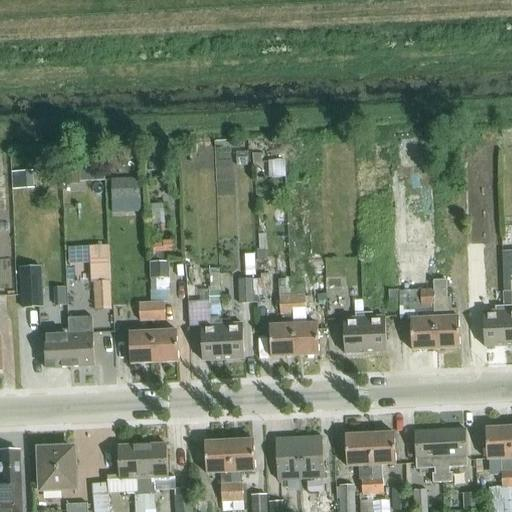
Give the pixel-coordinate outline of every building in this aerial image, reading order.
[(253,155),(253,165),(262,164),(262,155),(253,155)] [(80,183),(80,169),(80,168),(64,168),(65,186),(80,185),(80,183)] [(35,189),(34,172),(12,173),(13,191),(35,189)] [(112,180),(113,200),(141,199),(140,180),(112,180)] [(153,242),(154,254),(176,252),(175,241),(153,242)] [(111,286),(110,247),(90,248),(92,284),(94,284),(95,311),(112,310),(111,286)] [(268,261),(268,250),(260,250),(258,250),(258,261),(268,261)] [(254,256),(245,256),(246,277),(255,277),(254,256)] [(152,281),(157,281),(171,281),(171,263),(152,262),(152,281)] [(44,308),(43,268),(21,269),(23,309),(44,308)] [(261,280),(258,280),(258,297),(272,297),(272,275),(261,275),(261,280)] [(152,281),(152,304),(165,303),(165,304),(168,304),(172,291),(171,291),(171,280),(171,281),(157,281),(152,281)] [(258,297),(258,280),(239,281),(240,305),(258,304),(258,297)] [(447,280),(435,281),(435,291),(438,351),(461,350),(459,311),(452,311),(452,299),(448,299),(447,280)] [(293,283),(280,284),(280,297),(294,297),(293,283)] [(55,308),(67,307),(66,289),(55,289),(55,308)] [(399,291),(389,292),(390,304),(399,303),(399,291)] [(423,320),(412,320),(413,352),(438,351),(435,291),(421,291),(423,320)] [(306,296),(294,297),(296,358),(320,356),(319,325),(306,325),(306,315),(307,315),(306,296)] [(220,308),(222,308),(221,297),(208,297),(209,309),(213,309),(220,308)] [(296,358),(294,297),(280,297),(281,316),(282,316),(283,327),(270,327),(272,359),(296,358)] [(506,348),(504,307),(504,298),(496,299),(496,312),(484,313),(485,349),(506,348)] [(363,302),(355,302),(356,315),(364,314),(363,302)] [(152,304),(153,323),(166,322),(165,304),(165,303),(152,304)] [(141,323),(153,323),(152,304),(140,304),(141,323)] [(213,309),(209,309),(210,320),(220,320),(220,308),(213,309)] [(367,355),(365,314),(364,314),(356,315),(356,319),(344,320),(346,356),(367,355)] [(373,314),(365,314),(367,355),(388,354),(386,318),(373,319),(373,314)] [(225,361),(222,321),(214,322),(214,326),(201,327),(203,363),(225,361)] [(231,321),(222,321),(225,361),(246,360),(244,325),(231,325),(231,321)] [(69,331),(71,369),(96,368),(94,334),(83,335),(83,330),(69,331)] [(71,369),(69,331),(59,331),(59,336),(45,337),(47,371),(71,369)] [(154,333),(156,365),(180,364),(178,332),(154,333)] [(156,365),(154,333),(129,334),(131,366),(156,365)] [(511,489),(511,451),(511,429),(486,430),(488,462),(502,461),(503,490),(511,489)] [(467,431),(442,432),(444,484),(454,484),(453,474),(451,474),(450,468),(468,467),(467,431)] [(444,484),(442,432),(415,433),(417,470),(435,469),(435,475),(433,475),(433,485),(444,484)] [(371,436),(372,468),(374,496),(385,496),(384,481),(383,481),(383,467),(397,466),(395,434),(371,436)] [(363,497),(374,496),(372,468),(371,436),(346,437),(348,469),(362,468),(363,497)] [(300,440),(302,480),(325,479),(323,438),(300,440)] [(302,480),(300,440),(276,441),(278,481),(302,480)] [(255,441),(230,442),(233,511),(244,511),(244,503),(243,484),(242,474),(257,473),(255,441)] [(233,511),(230,442),(205,444),(207,476),(221,475),(223,504),(223,511),(233,511)] [(144,446),(147,511),(154,511),(154,496),(156,495),(155,484),(152,484),(152,480),(170,479),(168,445),(144,446)] [(135,485),(136,497),(135,511),(147,511),(144,446),(119,448),(120,482),(137,481),(138,485),(135,485)] [(75,450),(41,452),(43,491),(77,490),(75,450)] [(0,511),(20,511),(20,487),(19,453),(0,453),(0,511)] [(94,486),(95,511),(111,511),(109,484),(94,486)] [(355,511),(354,487),(341,488),(342,511),(355,511)] [(193,511),(192,488),(175,489),(176,511),(193,511)] [(511,511),(511,489),(503,490),(490,490),(490,511),(511,511)] [(393,511),(399,511),(408,511),(406,490),(392,491),(393,511)] [(428,511),(428,491),(414,491),(414,511),(428,511)] [(478,494),(465,494),(465,511),(474,511),(479,511),(478,494)] [(268,511),(268,496),(252,496),(252,511),(268,511)] [(284,511),(284,502),(270,503),(270,511),(284,511)]
